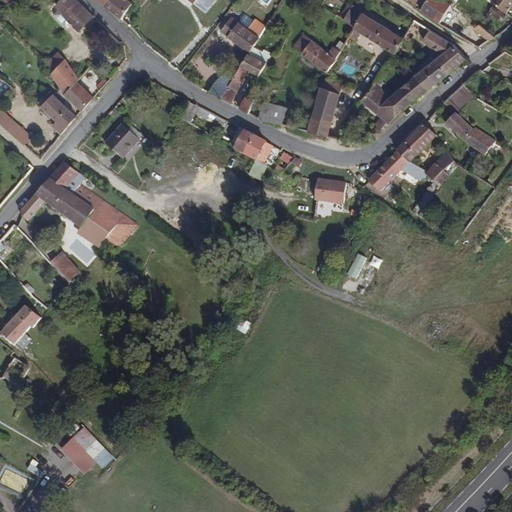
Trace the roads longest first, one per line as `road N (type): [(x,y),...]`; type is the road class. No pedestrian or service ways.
road 1 (residential): [(483,57),(379,149),(349,157),(319,154),(248,123),(145,56)]
road 2 (residential): [(145,56),(0,223)]
